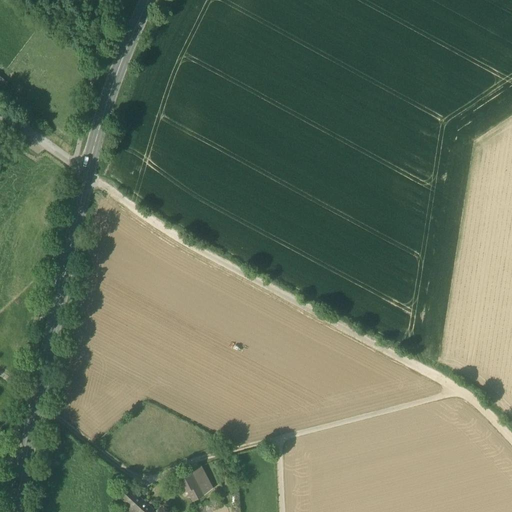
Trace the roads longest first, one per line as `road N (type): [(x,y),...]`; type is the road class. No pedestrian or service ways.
road 1 (track): [(511,443),(461,390),(172,234),(86,174)]
road 2 (track): [(36,404),(143,480),(278,439)]
road 3 (secondary): [(36,404),(86,174)]
road 4 (track): [(461,390),(278,439)]
road 5 (secondary): [(86,174),(117,70),(149,0)]
